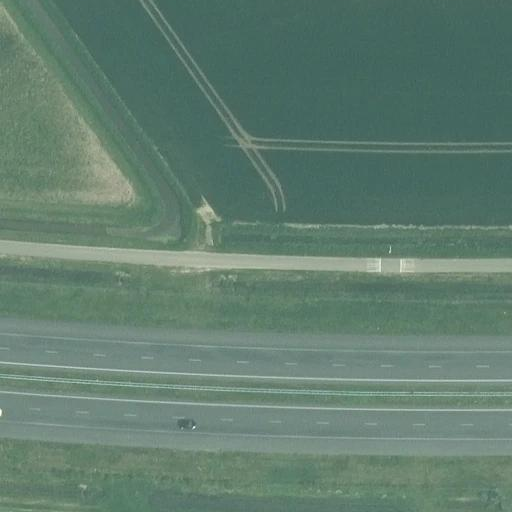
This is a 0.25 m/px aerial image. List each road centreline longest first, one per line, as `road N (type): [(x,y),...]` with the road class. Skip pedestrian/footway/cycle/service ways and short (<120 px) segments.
road 1 (motorway): [(511,366),(326,366),(0,347)]
road 2 (motorway): [(0,407),(322,425),(511,425)]
road 3 (unclassified): [(511,265),(0,248)]
